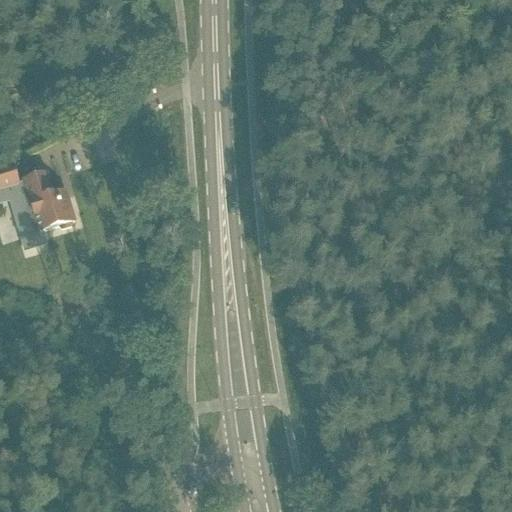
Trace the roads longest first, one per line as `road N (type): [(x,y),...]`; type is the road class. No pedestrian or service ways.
road 1 (primary): [(224,247),(220,0)]
road 2 (primary): [(263,460),(224,247)]
road 3 (primary): [(224,247),(219,335),(233,458)]
